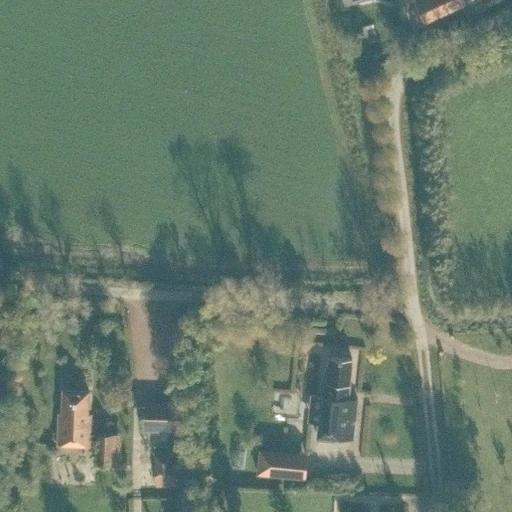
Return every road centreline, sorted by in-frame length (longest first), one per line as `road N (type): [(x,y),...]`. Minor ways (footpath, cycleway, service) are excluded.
road 1 (residential): [(0,285),(412,305)]
road 2 (residential): [(412,305),(395,85),(414,61),(511,6)]
road 3 (residential): [(435,511),(412,305)]
